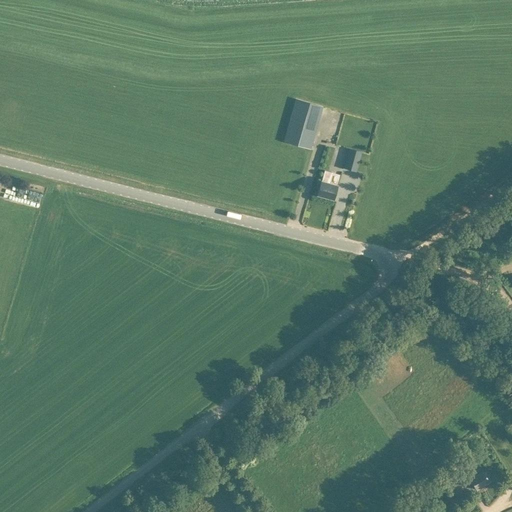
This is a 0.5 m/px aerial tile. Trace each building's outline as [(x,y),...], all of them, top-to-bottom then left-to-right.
[(322,106),(296,98),(284,141),(310,148),(322,106)] [(345,166),(345,168),(356,171),(362,152),(358,151),(350,149),(345,166)] [(324,170),(317,194),(333,199),(337,185),(329,183),(332,172),(324,170)] [(467,475),(471,481),(476,490),(490,481),(473,455),(467,458),(471,465),(470,466),(474,471),(467,475)] [(450,467),(432,480),(444,497),(452,492),(447,486),(458,478),(450,467)]
